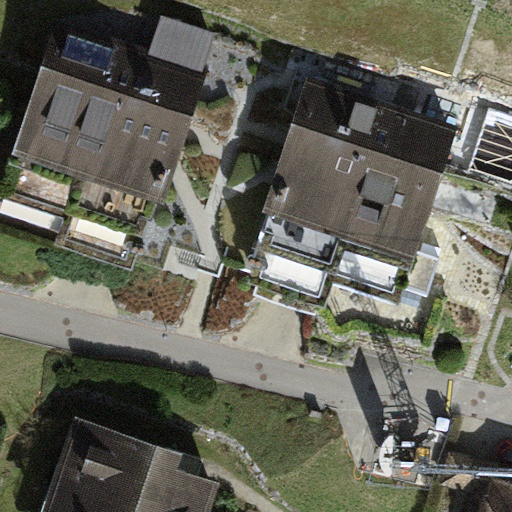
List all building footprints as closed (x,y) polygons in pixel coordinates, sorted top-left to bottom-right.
[(58,55),(34,129),(183,176),(206,102),(58,55)] [(313,114),(289,189),(434,236),(459,161),(313,114)] [(34,129),(20,171),(169,219),(183,176),(34,129)] [(156,260),(169,219),(20,171),(7,212),(156,260)] [(289,189),(276,230),(421,277),(434,236),(289,189)] [(421,277),(276,230),(263,269),(408,317),(421,277)] [(213,511),(229,466),(74,416),(42,511),(213,511)] [(511,511),(511,463),(452,450),(444,484),(474,491),(469,511),(511,511)]
